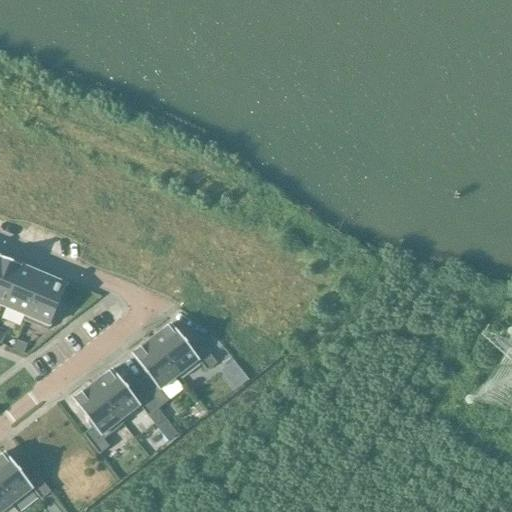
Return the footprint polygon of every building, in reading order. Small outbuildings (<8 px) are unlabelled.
[(0,306),(3,307),(21,266),(0,257),(0,306)] [(25,317),(43,276),(21,266),(3,307),(25,317)] [(49,327),(66,285),(43,276),(25,317),(49,327)] [(170,324),(150,340),(181,380),(201,364),(206,371),(216,364),(200,344),(191,351),(170,324)] [(23,354),(26,345),(15,340),(12,349),(23,354)] [(180,380),(181,380),(150,340),(130,355),(151,382),(141,389),(157,409),(167,402),(159,391),(177,377),(180,380)] [(157,409),(141,389),(132,397),(111,370),(91,385),(122,425),(123,424),(120,421),(139,406),(147,417),(157,409)] [(122,425),(91,385),(71,401),(92,427),(83,435),(98,455),(99,455),(108,447),(102,440),(122,425)] [(3,454),(0,456),(0,488),(12,504),(31,490),(40,501),(50,493),(35,473),(25,480),(4,453),(3,454)] [(1,511),(12,504),(0,488),(0,511),(1,511)]
